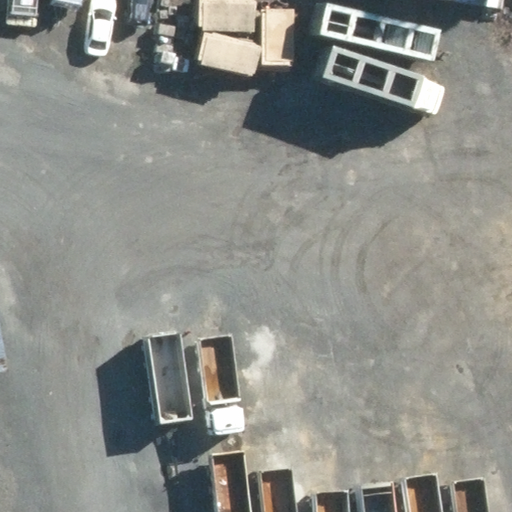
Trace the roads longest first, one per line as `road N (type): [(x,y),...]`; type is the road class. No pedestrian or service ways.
road 1 (unknown): [(87,318),(511,277)]
road 2 (unknown): [(0,136),(52,198),(87,318)]
road 3 (unknown): [(87,318),(143,511)]
